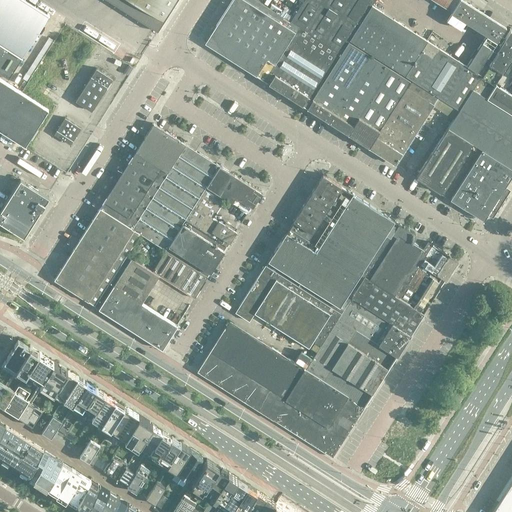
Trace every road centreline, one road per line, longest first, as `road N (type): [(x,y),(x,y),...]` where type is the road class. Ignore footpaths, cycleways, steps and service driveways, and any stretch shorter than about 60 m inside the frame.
road 1 (secondary): [(9,302),(329,511)]
road 2 (secondary): [(396,511),(166,367)]
road 3 (unclassified): [(166,367),(310,141)]
road 4 (unclassified): [(490,254),(310,141)]
road 5 (secondary): [(511,345),(404,511)]
road 6 (unclassified): [(385,421),(490,254)]
road 7 (residential): [(0,412),(155,511)]
road 8 (unclassified): [(75,196),(169,48)]
road 9 (unclassified): [(310,141),(169,48)]
road 10 (secondary): [(166,367),(24,276)]
road 11 (secondary): [(433,511),(511,383)]
